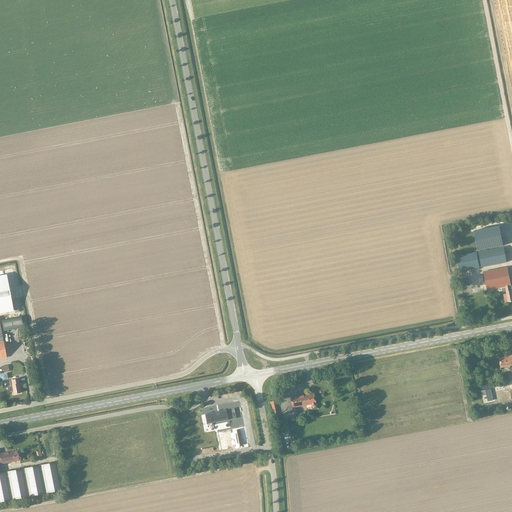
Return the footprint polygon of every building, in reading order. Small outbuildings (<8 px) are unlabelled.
[(478,251),(503,246),(499,226),(475,231),(478,251)] [(481,267),(506,262),(503,247),(478,252),(481,267)] [(456,256),(459,271),(479,267),(476,252),(456,256)] [(508,302),(511,300),(511,293),(511,291),(510,291),(509,286),(511,286),(507,267),(483,272),(487,290),(505,287),(506,292),(506,294),(503,295),(505,302),(508,302)] [(473,274),(467,275),(470,291),(476,290),(473,274)] [(6,276),(0,277),(0,312),(13,310),(6,276)] [(21,317),(1,320),(4,332),(23,328),(21,317)] [(511,355),(499,358),(501,368),(511,365),(511,355)] [(13,391),(14,394),(20,393),(19,384),(20,384),(19,379),(11,380),(9,381),(10,385),(10,386),(8,386),(7,387),(8,391),(9,392),(13,391)] [(314,393),(290,398),(292,408),(311,404),(311,408),(317,407),(316,403),(314,393)] [(226,410),(224,411),(225,412),(221,412),(221,411),(219,412),(219,413),(215,414),(215,412),(205,415),(205,416),(206,415),(205,415),(209,414),(211,423),(228,420),(226,410)] [(239,431),(233,432),(237,447),(242,446),(239,431)] [(0,473),(0,464),(20,460),(19,451),(0,454),(0,502),(12,500),(13,502),(21,501),(21,498),(63,490),(57,462),(0,473)]
